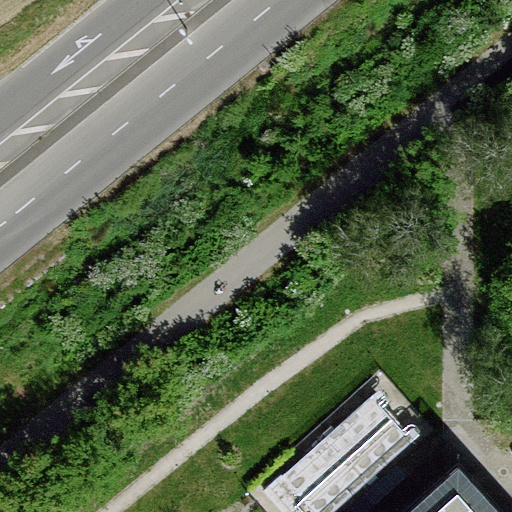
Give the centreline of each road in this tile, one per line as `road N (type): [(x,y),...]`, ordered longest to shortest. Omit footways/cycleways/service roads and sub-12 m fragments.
road 1 (secondary): [(0,230),(287,0)]
road 2 (secondary): [(163,0),(0,133)]
